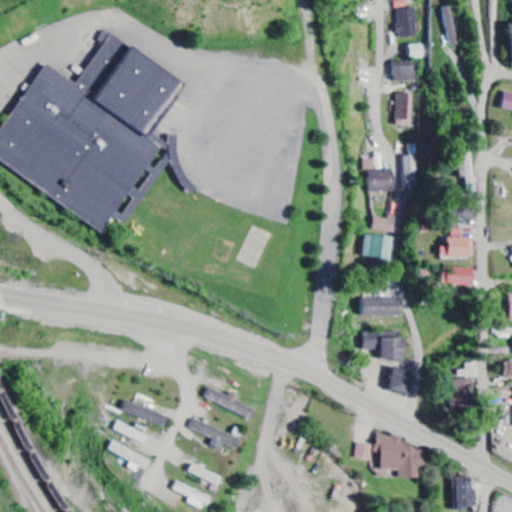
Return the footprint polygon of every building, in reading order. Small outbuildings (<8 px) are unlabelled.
[(421,37),(420,9),(399,10),(401,39),(421,37)] [(0,135),(0,161),(103,233),(113,218),(103,219),(102,215),(97,215),(96,204),(85,205),(81,205),(71,198),(64,199),(62,165),(62,163),(73,147),(72,135),(81,134),(82,132),(121,129),(120,118),(151,139),(187,86),(132,48),(133,48),(114,35),(78,86),(48,66),(0,135)] [(411,46),(411,59),(426,59),(426,45),(411,46)] [(394,63),(395,83),(419,83),(419,63),(394,63)] [(511,93),(507,92),(502,110),(511,112),(511,93)] [(414,128),(415,96),(398,95),(398,127),(414,128)] [(460,176),(466,176),(467,194),(475,194),(473,155),(459,155),(460,176)] [(418,157),(405,157),(406,190),(419,190),(418,157)] [(367,160),(367,172),(372,172),(372,193),(395,193),(395,171),(384,171),(384,160),(367,160)] [(396,234),(398,219),(376,217),(375,232),(396,234)] [(441,249),(441,259),(470,259),(471,239),(463,239),(463,230),(450,230),(450,249),(441,249)] [(394,239),(367,236),(365,258),(392,260),(394,239)] [(443,285),(475,289),(477,271),(446,267),(443,285)] [(401,318),(401,299),(364,300),(364,319),(401,318)] [(366,333),(366,351),(383,352),(383,362),(409,362),(409,341),(402,341),(402,334),(366,333)] [(460,379),(480,378),(479,364),(466,364),(466,371),(459,372),(460,379)] [(412,396),(416,374),(395,370),(391,392),(412,396)] [(473,405),(472,381),(453,381),(454,406),(473,405)] [(230,397),(211,389),(206,400),(253,420),(257,411),(238,404),(241,397),(232,393),(230,397)] [(170,418),(127,402),(123,412),(166,428),(170,418)] [(191,430),(215,440),(212,446),(223,451),(225,445),(238,450),(243,441),(195,421),(191,430)] [(146,447),(150,438),(120,423),(115,431),(146,447)] [(382,471),(400,471),(400,480),(420,480),(420,468),(427,468),(427,450),(404,450),(404,437),(377,437),(377,456),(382,456),(382,471)] [(132,462),(129,470),(138,474),(139,469),(148,473),(153,460),(112,445),(109,453),(132,462)] [(357,460),(373,462),(374,447),(359,445),(357,460)] [(190,475),(218,487),(222,479),(194,466),(190,475)] [(475,479),(458,479),(458,508),(476,507),(475,479)] [(210,498),(176,483),(173,491),(189,499),(187,504),(204,511),(210,498)]
